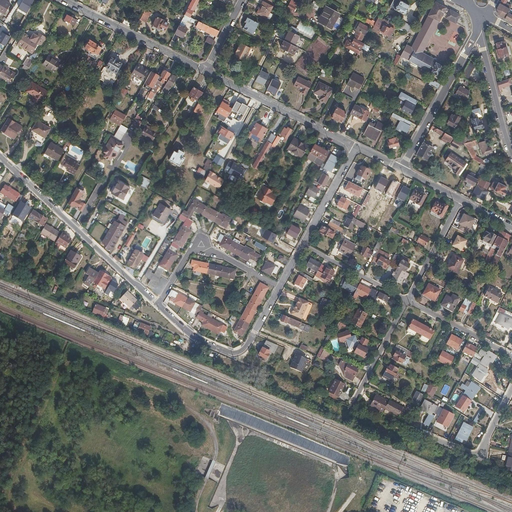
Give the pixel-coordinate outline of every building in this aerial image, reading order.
[(0,0),(0,11),(3,13),(5,9),(7,10),(10,4),(1,0),(0,0)] [(34,1),(33,0),(23,0),(18,9),(27,13),(34,1)] [(192,12),(198,1),(198,0),(189,0),(192,1),(188,8),(185,14),(190,17),(191,14),(192,14),(194,12),(192,12)] [(407,9),(409,5),(400,0),(399,0),(398,4),(398,3),(395,9),(405,14),(408,9),(407,9)] [(511,22),(511,14),(511,15),(509,14),(511,10),(509,9),(511,5),(505,2),(506,0),(500,0),(496,8),(498,14),(502,16),(511,22)] [(269,15),(274,6),(264,1),(257,14),(267,19),(269,15)] [(425,42),(432,29),(438,18),(444,6),(435,1),(431,9),(428,15),(429,15),(416,38),(425,42)] [(432,34),(435,28),(442,15),(447,7),(444,6),(438,18),(432,29),(425,42),(427,44),(432,34)] [(331,27),(339,14),(326,7),(318,22),(324,25),(325,24),(331,27)] [(456,23),(460,15),(450,9),(445,18),(456,23)] [(145,21),(149,14),(144,11),(140,19),(145,21)] [(196,19),(190,17),(185,14),(184,16),(182,19),(185,21),(187,19),(194,22),(196,19)] [(77,20),(67,15),(65,20),(68,22),(68,23),(70,24),(71,23),(74,25),(77,20)] [(372,21),(361,15),(359,19),(369,24),(371,25),(372,21)] [(383,25),(386,20),(378,16),(373,26),(380,30),(387,33),(390,35),(394,28),(390,26),(389,28),(383,25)] [(165,30),(168,23),(166,22),(165,21),(166,19),(162,17),(161,20),(156,17),(152,25),(153,25),(152,27),(159,31),(160,29),(161,29),(162,29),(165,30)] [(259,28),(257,27),(259,23),(248,17),(242,28),(245,29),(252,33),(255,35),(259,28)] [(132,22),(124,18),(121,24),(129,28),(132,22)] [(369,24),(359,19),(358,18),(357,21),(368,27),(369,24)] [(189,29),(183,26),(185,23),(181,21),(179,24),(176,31),(171,41),(175,44),(179,37),(184,40),(186,36),(189,29)] [(219,31),(211,27),(205,24),(199,21),(198,22),(197,22),(196,23),(197,24),(196,26),(200,28),(210,33),(216,36),(219,31)] [(299,22),(297,28),(311,35),(314,29),(299,22)] [(407,31),(410,26),(404,22),(401,27),(407,31)] [(361,42),(365,34),(367,30),(361,27),(359,30),(358,30),(356,33),(358,34),(355,39),(355,38),(352,43),(347,40),(345,45),(348,47),(355,51),(359,53),(362,48),(364,43),(361,42)] [(295,45),(298,40),(300,35),(290,29),(289,30),(284,39),(281,46),(286,49),(285,50),(289,52),(289,51),(294,53),(297,47),(295,45)] [(5,45),(10,38),(6,35),(6,34),(2,31),(0,34),(0,43),(1,43),(5,45)] [(42,44),(44,41),(43,40),(45,37),(39,34),(38,36),(33,33),(31,37),(24,33),(17,43),(26,49),(33,53),(39,43),(42,44)] [(437,60),(426,54),(422,52),(427,44),(425,42),(416,38),(412,46),(407,43),(399,58),(404,61),(409,64),(411,60),(414,62),(427,69),(430,71),(430,72),(438,76),(444,66),(436,62),(437,60)] [(98,55),(102,48),(89,40),(85,48),(98,55)] [(507,55),(505,46),(504,40),(495,42),(497,48),(499,57),(507,55)] [(242,61),(249,48),(239,43),(237,47),(236,46),(234,52),(233,56),(242,61)] [(60,62),(48,55),(43,63),(55,70),(60,62)] [(29,68),(33,60),(27,57),(22,64),(29,68)] [(115,73),(122,63),(116,60),(116,61),(111,58),(105,67),(115,73)] [(10,82),(15,73),(7,68),(3,66),(5,64),(1,62),(0,63),(0,76),(4,79),(10,82)] [(142,80),(148,70),(143,67),(137,64),(131,74),(135,76),(142,80)] [(166,81),(170,73),(164,70),(161,76),(164,78),(163,79),(166,81)] [(269,74),(260,70),(255,80),(264,84),(269,74)] [(151,91),(157,80),(160,76),(152,71),(143,86),(144,87),(146,88),(151,91)] [(359,90),(364,79),(353,73),(347,85),(353,89),(354,87),(359,90)] [(170,88),(176,77),(172,74),(167,83),(163,90),(166,91),(168,87),(170,88)] [(306,94),(312,82),(308,80),(307,80),(298,76),(294,84),(302,88),(300,91),(306,94)] [(510,85),(508,78),(497,82),(498,88),(505,85),(505,86),(510,85)] [(266,90),(275,94),(280,83),(272,79),(266,90)] [(153,95),(161,82),(157,80),(151,91),(150,93),(153,95)] [(438,89),(441,84),(434,80),(434,82),(431,80),(428,84),(438,89)] [(325,102),(332,88),(319,81),(314,91),(321,95),(319,99),(325,102)] [(39,104),(47,91),(32,82),(26,91),(34,96),(32,99),(39,104)] [(422,92),(424,87),(418,84),(415,83),(411,91),(420,96),(422,92)] [(84,100),(93,86),(89,84),(81,98),(84,100)] [(134,85),(129,96),(134,98),(139,87),(134,85)] [(467,100),(469,91),(464,88),(465,86),(463,85),(462,87),(460,86),(456,93),(467,100)] [(199,100),(203,93),(194,87),(188,98),(194,101),(195,98),(199,100)] [(405,102),(408,96),(401,92),(398,98),(405,102)] [(410,114),(417,100),(408,96),(405,102),(401,109),(410,114)] [(184,108),(187,103),(184,102),(183,103),(180,109),(178,112),(180,113),(184,107),(184,108)] [(231,111),(231,110),(228,108),(229,106),(222,102),(216,111),(225,116),(227,117),(231,111)] [(241,105),(236,102),(231,110),(231,111),(237,114),(237,112),(243,116),(247,107),(242,104),(241,105)] [(199,114),(204,106),(199,103),(196,108),(194,111),(199,114)] [(379,112),(382,106),(375,103),(373,108),(373,110),(379,112)] [(370,112),(364,109),(365,108),(362,107),(362,108),(355,104),(351,113),(353,114),(365,120),(370,112)] [(341,121),(346,112),(337,107),(332,117),(341,121)] [(122,123),(126,116),(116,110),(112,117),(122,123)] [(405,132),(411,121),(398,115),(393,112),(391,115),(399,120),(402,121),(398,128),(401,130),(405,132)] [(455,127),(459,117),(460,115),(455,113),(455,114),(454,114),(453,115),(451,114),(447,122),(455,127)] [(482,127),(481,121),(478,121),(476,115),(470,117),(473,123),(474,129),(482,127)] [(14,138),(21,127),(7,119),(3,127),(0,131),(7,135),(7,134),(14,138)] [(131,128),(137,131),(141,122),(135,119),(131,128)] [(50,129),(37,121),(32,130),(44,138),(50,129)] [(381,130),(381,129),(384,130),(385,127),(386,125),(378,121),(376,124),(374,123),(373,124),(370,122),(364,134),(376,140),(381,130)] [(264,134),(268,129),(264,127),(256,122),(252,129),(250,133),(248,132),(247,134),(249,135),(248,137),(255,140),(259,143),(262,139),(264,134)] [(234,134),(227,130),(227,129),(227,127),(221,124),(218,129),(220,130),(219,132),(221,133),(218,137),(225,141),(227,137),(229,138),(231,139),(234,134)] [(153,140),(157,133),(150,128),(146,126),(141,134),(153,140)] [(450,142),(453,137),(448,134),(432,126),(431,128),(433,130),(443,135),(442,137),(450,142)] [(287,138),(292,129),(288,127),(287,129),(285,128),(281,134),(287,138)] [(272,133),(266,143),(270,145),(276,136),(272,133)] [(274,148),(277,142),(280,137),(277,135),(271,145),(268,150),(271,151),(273,148),(274,148)] [(398,144),(396,136),(393,137),(392,136),(390,137),(390,138),(388,139),(387,140),(388,142),(387,142),(389,147),(392,146),(392,148),(394,149),(395,148),(396,147),(395,145),(398,144)] [(301,157),(308,146),(294,137),(287,148),(292,151),(301,157)] [(119,147),(121,143),(111,138),(105,148),(105,149),(104,151),(106,153),(104,156),(110,160),(112,156),(113,157),(115,154),(119,147)] [(475,154),(471,146),(476,145),(475,140),(464,143),(468,150),(470,155),(473,159),(474,156),(475,154)] [(491,152),(489,146),(486,147),(484,140),(478,142),(481,151),(482,154),(491,152)] [(58,161),(64,150),(50,142),(44,152),(51,156),(50,157),(58,161)] [(427,159),(433,148),(423,142),(416,154),(427,159)] [(262,160),(267,151),(270,145),(266,143),(262,149),(258,157),(255,163),(259,165),(262,160)] [(313,162),(321,148),(314,144),(306,158),(313,162)] [(325,159),(329,152),(321,148),(313,162),(321,166),(325,159)] [(180,166),(185,157),(182,156),(184,153),(179,149),(177,152),(174,151),(169,159),(180,166)] [(457,175),(466,163),(451,152),(445,160),(452,165),(451,166),(454,168),(452,171),(457,175)] [(218,162),(221,157),(217,154),(212,161),(217,164),(218,162)] [(331,154),(328,160),(335,164),(338,157),(331,154)] [(75,164),(77,161),(65,155),(60,164),(67,168),(66,170),(74,175),(79,166),(75,164)] [(488,163),(489,161),(486,159),(483,160),(478,158),(474,156),(473,159),(474,159),(482,163),(487,166),(488,163)] [(209,168),(212,161),(208,158),(204,165),(205,166),(204,169),(200,168),(197,174),(203,177),(205,173),(209,168)] [(330,172),(335,164),(328,160),(323,168),(330,172)] [(239,178),(244,169),(239,166),(239,165),(233,162),(233,163),(229,161),(224,169),(228,171),(228,172),(239,178)] [(219,171),(221,167),(213,162),(210,166),(219,171)] [(365,179),(369,171),(361,167),(357,175),(365,179)] [(223,180),(214,175),(214,174),(209,171),(204,181),(218,189),(223,180)] [(330,177),(323,173),(318,182),(325,186),(330,177)] [(473,185),(476,179),(467,174),(464,180),(468,182),(467,183),(470,185),(470,183),(473,185)] [(483,186),(486,181),(480,178),(477,184),(482,187),(483,186)] [(397,193),(400,186),(388,180),(387,181),(398,187),(395,192),(397,193)] [(124,198),(130,187),(119,181),(112,192),(124,198)] [(343,189),(359,197),(363,188),(347,181),(343,189)] [(395,192),(398,187),(387,181),(382,192),(385,194),(384,196),(387,198),(388,196),(392,198),(393,196),(395,197),(397,193),(395,192)] [(504,189),(505,186),(497,182),(497,184),(493,190),(503,195),(505,190),(504,189)] [(263,183),(255,196),(271,206),(279,192),(263,183)] [(315,199),(320,189),(311,184),(306,194),(315,199)] [(0,192),(17,203),(21,195),(4,185),(0,192)] [(364,207),(372,193),(373,194),(377,187),(373,185),(366,196),(361,205),(364,207)] [(410,190),(403,186),(397,198),(404,201),(410,190)] [(79,200),(82,194),(85,193),(84,190),(82,190),(77,187),(72,195),(72,196),(68,203),(72,205),(72,204),(74,205),(77,207),(78,206),(80,202),(81,201),(79,200)] [(419,206),(425,195),(421,193),(420,193),(416,191),(415,193),(413,192),(409,199),(416,203),(415,203),(419,206)] [(230,219),(191,197),(184,209),(181,214),(188,218),(194,209),(207,217),(218,223),(226,227),(230,219)] [(350,201),(346,199),(346,200),(341,197),(336,206),(341,209),(343,204),(347,206),(350,201)] [(441,217),(447,206),(443,204),(442,205),(438,202),(437,204),(435,203),(431,210),(437,214),(437,215),(441,217)] [(8,203),(4,209),(6,210),(5,213),(9,215),(14,207),(8,203)] [(22,221),(30,209),(20,203),(12,215),(22,221)] [(165,221),(172,209),(161,203),(154,215),(165,221)] [(305,221),(310,211),(299,205),(294,215),(305,221)] [(117,240),(121,233),(127,223),(123,220),(127,213),(122,210),(120,213),(122,214),(117,221),(116,220),(110,231),(105,239),(102,243),(106,246),(105,248),(110,251),(117,240)] [(47,220),(34,211),(30,218),(43,226),(47,220)] [(467,216),(463,214),(459,222),(462,223),(460,225),(458,229),(468,235),(471,230),(469,229),(472,224),(474,225),(477,220),(467,215),(467,216)] [(365,224),(356,220),(354,219),(351,217),(349,216),(343,226),(348,228),(351,222),(354,223),(355,223),(357,224),(363,227),(365,224)] [(183,246),(192,230),(189,228),(193,221),(188,218),(184,224),(177,236),(169,250),(160,264),(155,272),(152,277),(151,280),(148,285),(154,288),(158,282),(162,276),(161,276),(165,268),(168,270),(171,266),(175,258),(178,253),(175,252),(179,245),(183,246)] [(334,233),(338,226),(330,222),(327,227),(326,227),(326,228),(322,226),(318,232),(327,237),(328,236),(331,238),(334,234),(334,233)] [(60,231),(46,223),(43,229),(41,232),(55,240),(60,231)] [(296,239),(301,230),(289,223),(284,233),(296,239)] [(273,243),(277,235),(266,229),(262,237),(273,243)] [(506,246),(511,236),(500,230),(492,245),(495,246),(495,245),(499,247),(495,255),(500,257),(506,246)] [(485,258),(491,247),(492,246),(490,245),(495,235),(490,233),(489,234),(486,233),(485,234),(484,233),(482,237),(483,238),(482,241),(481,240),(480,242),(485,244),(481,252),(480,251),(477,255),(485,259),(485,258)] [(66,249),(71,240),(61,234),(56,243),(66,249)] [(252,252),(245,248),(244,249),(232,242),(232,241),(220,234),(217,240),(221,242),(220,245),(237,255),(248,261),(250,258),(254,259),(254,260),(257,262),(260,257),(256,255),(257,254),(252,252)] [(354,246),(349,243),(350,242),(347,240),(346,242),(343,240),(341,239),(342,237),(343,236),(339,234),(335,241),(341,244),(338,250),(342,253),(349,257),(354,246)] [(425,246),(428,239),(420,235),(416,241),(425,246)] [(466,239),(457,235),(452,245),(461,250),(466,239)] [(372,252),(369,251),(370,249),(364,246),(360,254),(365,257),(366,255),(370,257),(372,252)] [(489,260),(495,249),(491,247),(485,258),(489,260)] [(136,267),(141,260),(144,255),(135,249),(131,255),(127,263),(132,266),(133,265),(136,267)] [(74,269),(81,257),(70,251),(64,263),(74,269)] [(390,262),(386,259),(389,255),(382,251),(381,254),(376,252),(370,263),(375,265),(376,263),(382,266),(382,268),(384,269),(385,268),(387,269),(389,263),(390,262)] [(146,263),(149,257),(144,255),(141,260),(146,263)] [(409,264),(408,263),(410,260),(402,255),(400,259),(401,260),(400,262),(397,267),(405,271),(409,264)] [(456,273),(463,260),(453,255),(447,268),(456,273)] [(492,272),(500,257),(495,255),(492,261),(487,270),(492,272)] [(317,271),(321,264),(318,262),(310,258),(306,266),(311,268),(309,272),(315,275),(315,274),(317,271)] [(236,270),(221,267),(210,264),(196,261),(194,270),(204,273),(217,275),(234,279),(234,277),(236,270)] [(279,269),(267,262),(262,270),(270,275),(271,272),(276,274),(279,269)] [(332,275),(334,271),(328,268),(321,264),(317,271),(323,274),(321,277),(329,281),(332,275)] [(91,285),(98,272),(90,267),(86,272),(89,274),(85,281),(91,285)] [(406,277),(408,273),(405,271),(397,267),(395,272),(393,275),(391,278),(400,283),(404,276),(406,277)] [(111,278),(100,271),(94,282),(105,289),(111,278)] [(306,281),(305,280),(307,275),(301,272),(299,277),(298,276),(294,285),(302,289),(306,281)] [(352,298),(357,288),(358,285),(346,279),(345,281),(343,285),(342,287),(351,291),(348,296),(352,298)] [(242,336),(255,312),(268,287),(260,283),(259,286),(252,300),(246,310),(241,320),(234,332),(242,336)] [(368,291),(369,289),(359,283),(358,285),(357,288),(368,294),(370,291),(368,291)] [(434,301),(440,290),(428,284),(423,295),(427,297),(434,301)] [(502,293),(489,287),(484,296),(497,303),(502,293)] [(388,298),(371,288),(370,291),(368,294),(377,298),(386,303),(388,298)] [(138,299),(128,290),(121,298),(131,307),(138,299)] [(202,307),(172,290),(168,295),(176,299),(174,303),(185,309),(194,314),(195,313),(198,314),(200,311),(201,308),(202,307)] [(111,305),(115,297),(107,294),(103,301),(111,305)] [(452,311),(458,299),(452,295),(450,298),(446,296),(441,305),(452,311)] [(307,308),(310,302),(300,298),(296,305),(297,306),(296,308),(294,307),(291,313),(302,318),(307,308)] [(472,311),(476,304),(465,298),(463,303),(459,310),(463,312),(466,307),(472,311)] [(103,316),(106,309),(97,305),(93,312),(103,316)] [(361,327),(367,315),(358,310),(355,316),(351,322),(356,324),(361,327)] [(210,330),(215,321),(207,317),(203,315),(203,313),(200,311),(198,314),(196,318),(204,322),(202,326),(210,330)] [(511,327),(511,319),(509,318),(499,313),(494,321),(499,324),(508,328),(509,326),(511,327)] [(117,323),(126,326),(129,318),(120,315),(117,323)] [(299,322),(283,315),(281,321),(288,324),(288,323),(299,328),(300,326),(309,329),(310,327),(299,322)] [(433,331),(423,325),(412,320),(408,328),(416,332),(421,335),(428,339),(429,339),(433,331)] [(224,334),(227,328),(215,321),(210,330),(218,334),(220,331),(224,334)] [(147,335),(150,327),(141,323),(141,324),(138,323),(135,330),(139,332),(147,335)] [(356,340),(354,335),(350,337),(348,330),(337,333),(340,342),(346,340),(348,347),(353,346),(353,348),(356,349),(360,340),(358,339),(356,340)] [(458,351),(463,341),(451,335),(446,344),(458,351)] [(364,347),(368,341),(361,337),(360,340),(356,349),(354,352),(363,357),(367,349),(364,347)] [(273,353),(277,346),(276,345),(266,341),(261,348),(258,355),(262,356),(260,359),(264,361),(270,351),(273,353)] [(472,358),(477,349),(477,347),(467,341),(461,353),(472,358)] [(191,354),(195,346),(185,342),(182,350),(191,354)] [(320,357),(324,349),(327,344),(324,342),(317,356),(320,357)] [(411,354),(400,348),(398,352),(405,356),(410,358),(411,354)] [(492,361),(496,355),(492,353),(487,350),(482,357),(480,361),(486,364),(489,366),(492,361)] [(401,363),(405,356),(396,351),(394,354),(395,355),(393,359),(401,363)] [(449,365),(453,357),(442,351),(438,360),(449,365)] [(301,372),(307,359),(295,354),(293,359),(294,360),(293,362),(292,362),(290,367),(301,372)] [(406,366),(410,358),(405,356),(401,363),(406,366)] [(234,371),(238,363),(233,361),(226,358),(223,366),(227,368),(234,371)] [(342,374),(348,363),(341,360),(339,364),(342,374)] [(487,369),(484,367),(486,364),(480,361),(474,370),(471,375),(480,380),(487,369)] [(352,381),(358,369),(348,363),(342,374),(344,377),(352,381)] [(391,381),(398,369),(390,365),(389,368),(387,367),(382,376),(391,381)] [(400,366),(399,366),(398,369),(391,381),(398,385),(406,370),(400,366)] [(336,399),(345,382),(336,378),(327,395),(336,399)] [(472,398),(479,387),(471,381),(464,392),(472,398)] [(432,397),(437,386),(430,383),(424,392),(432,397)] [(424,395),(416,391),(411,400),(419,404),(424,395)] [(464,412),(472,398),(464,392),(455,406),(464,412)] [(384,409),(388,401),(376,394),(370,406),(382,413),(384,409)] [(435,413),(438,407),(432,404),(424,399),(419,408),(429,413),(431,414),(432,411),(435,413)] [(403,407),(389,400),(388,401),(384,409),(398,416),(403,407)] [(453,415),(443,409),(438,407),(435,413),(438,414),(436,417),(442,421),(448,424),(453,415)] [(431,414),(429,413),(423,423),(428,426),(433,416),(431,414)] [(468,434),(472,427),(468,424),(463,422),(462,425),(459,430),(455,439),(460,441),(462,439),(465,440),(468,434)]
